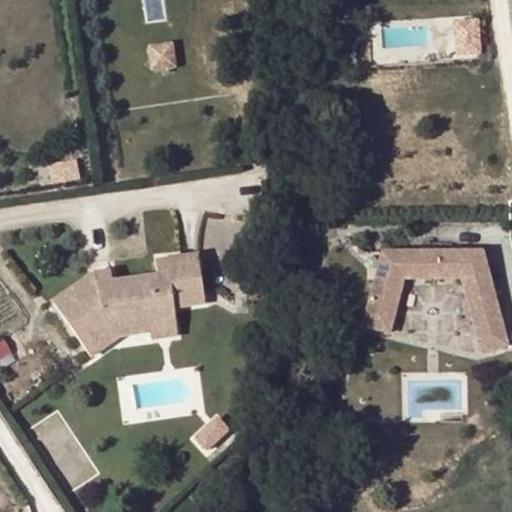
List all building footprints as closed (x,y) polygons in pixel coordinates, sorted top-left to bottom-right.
[(173,47),(145,51),(149,77),(176,73),(173,47)] [(486,357),(511,350),(486,256),(386,256),(379,283),(367,331),(393,337),(407,283),(465,283),(486,357)] [(379,283),(386,256),(371,256),(371,283),(379,283)] [(101,285),(100,275),(58,304),(95,358),(123,338),(155,334),(157,333),(152,300),(208,291),(203,257),(160,263),(162,277),(116,283),(101,285)] [(115,272),(100,275),(101,285),(116,283),(115,272)] [(210,304),(208,291),(152,300),(157,333),(155,334),(156,341),(181,338),(178,310),(210,304)] [(215,418),(192,437),(203,450),(226,432),(215,418)]
